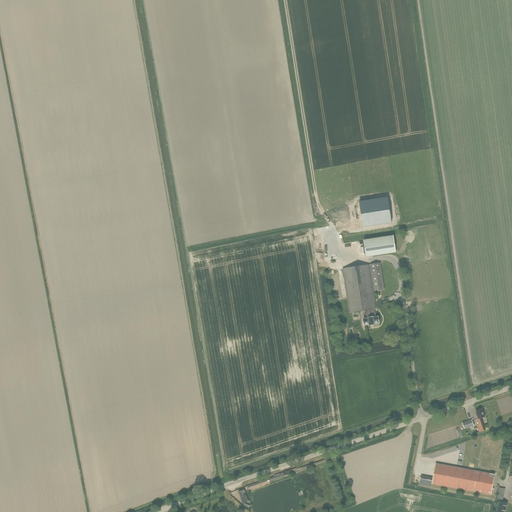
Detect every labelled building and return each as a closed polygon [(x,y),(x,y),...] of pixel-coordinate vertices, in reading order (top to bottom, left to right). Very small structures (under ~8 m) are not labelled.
[(387,198),(359,202),(362,227),(391,222),(387,198)] [(320,252),(327,251),(321,230),(315,232),(320,252)] [(363,240),(366,257),(396,252),(393,235),(363,240)] [(376,317),(374,309),(376,309),(374,291),(384,289),(384,288),(380,263),(342,268),(349,313),(363,310),(363,314),(366,314),(367,318),(363,319),(364,325),(369,325),(374,324),(379,323),(378,317),(376,317)] [(479,432),(485,430),(481,418),(485,417),(482,408),(476,411),(477,415),(476,415),(477,419),(479,425),(477,425),(479,432)] [(474,425),(472,420),(462,423),(464,429),(474,425)] [(491,495),(495,474),(435,464),(432,484),(491,495)] [(282,472),(274,475),(274,476),(275,478),(286,474),(286,475),(289,474),(289,473),(298,470),(297,469),(297,467),(290,470),(290,469),(282,472)] [(433,478),(421,476),(419,484),(431,486),(433,478)] [(244,489),(238,491),(242,503),(248,501),(244,489)] [(504,511),(507,503),(499,501),(496,511),(504,511)]
